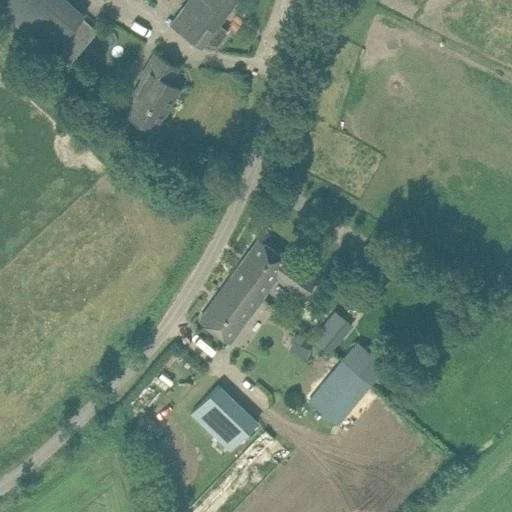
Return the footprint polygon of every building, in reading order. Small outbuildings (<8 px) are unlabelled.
[(84,17),(64,0),(0,0),(0,13),(51,56),(84,17)] [(232,0),(187,0),(169,24),(198,46),(232,0)] [(177,67),(153,52),(144,68),(146,69),(121,110),(154,130),(179,88),(169,81),(177,67)] [(315,280),(274,250),(258,239),(231,276),(261,298),(276,278),(302,297),(315,280)] [(261,298),(231,276),(198,321),(228,343),(240,326),(261,298)] [(313,337),(331,352),(352,324),(333,311),(313,337)] [(341,361),(369,384),(385,365),(357,342),(341,361)] [(369,384),(341,361),(308,401),(336,424),(369,384)] [(256,421),(217,385),(191,412),(229,449),(256,421)] [(230,511),(288,453),(264,430),(184,511),(230,511)]
